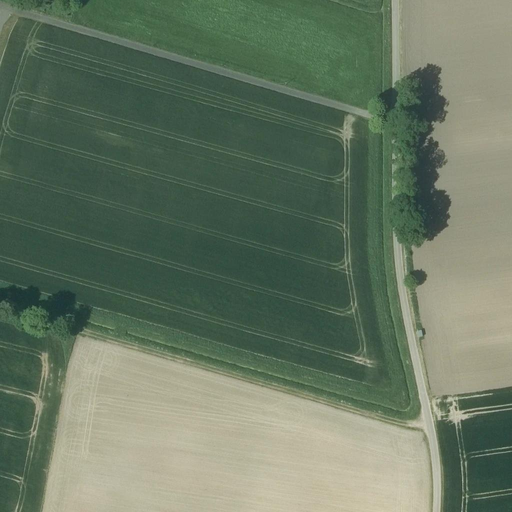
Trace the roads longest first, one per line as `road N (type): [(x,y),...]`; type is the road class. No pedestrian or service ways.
road 1 (unclassified): [(436,511),(402,299),(395,0)]
road 2 (track): [(0,298),(401,424),(428,425)]
